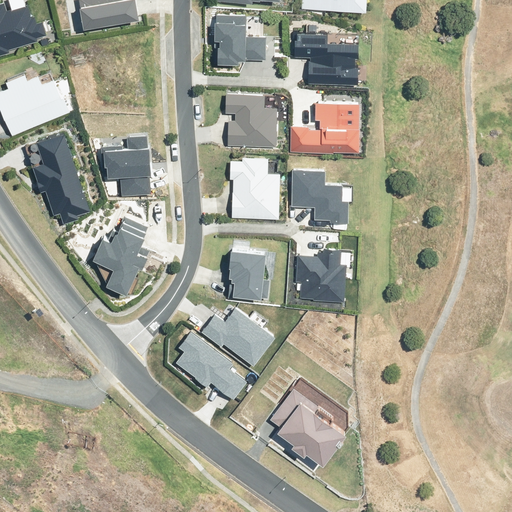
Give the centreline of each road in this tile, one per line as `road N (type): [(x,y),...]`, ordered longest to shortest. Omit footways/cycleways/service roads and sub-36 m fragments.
road 1 (residential): [(111,353),(160,313),(187,270),(193,236),(181,0)]
road 2 (residential): [(306,511),(218,450),(111,353)]
road 3 (residential): [(111,353),(0,208)]
